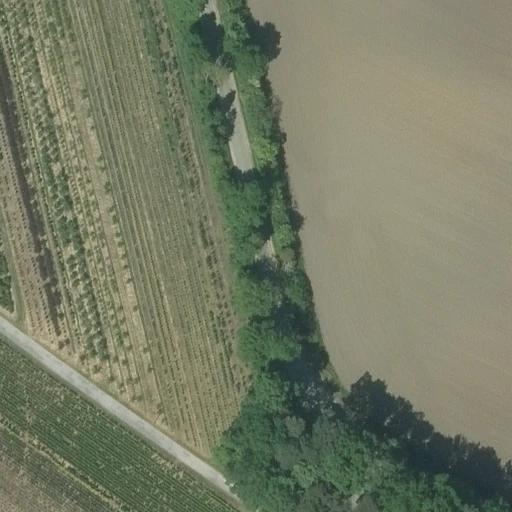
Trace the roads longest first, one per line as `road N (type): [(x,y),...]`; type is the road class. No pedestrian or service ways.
road 1 (unclassified): [(199,0),(286,333),(364,447),(369,511)]
road 2 (track): [(0,316),(272,511)]
road 3 (track): [(364,447),(490,511)]
